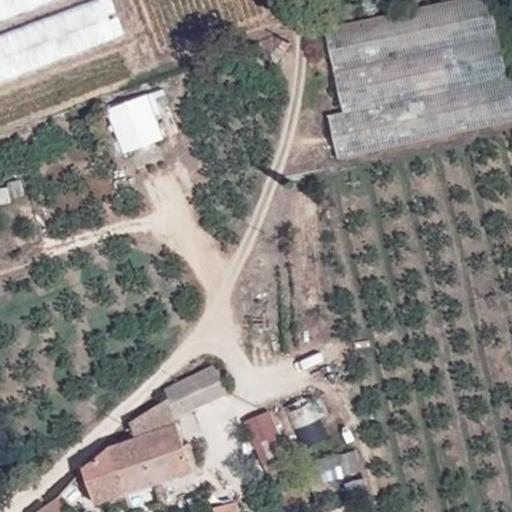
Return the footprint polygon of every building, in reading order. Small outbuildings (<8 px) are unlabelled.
[(0,81),(122,35),(109,0),(101,0),(0,38),(0,81)] [(0,0),(0,19),(50,0),(0,0)] [(338,73),(497,37),(488,0),(464,0),(329,30),(338,73)] [(347,113),(506,77),(497,37),(338,73),(347,113)] [(285,50),(289,46),(279,38),(277,43),(285,50)] [(511,118),(511,79),(331,120),(339,157),(511,118)] [(163,139),(146,98),(108,113),(125,154),(163,139)] [(213,366),(166,390),(169,399),(175,419),(227,392),(213,366)] [(303,442),(327,432),(310,392),(286,402),(303,442)] [(85,469),(96,504),(152,484),(192,470),(175,419),(169,399),(131,423),(136,440),(111,448),(85,469)] [(307,500),(270,411),(243,423),(282,510),(307,500)] [(344,477),(362,473),(358,454),(340,458),(344,477)] [(66,511),(58,499),(39,511),(66,511)] [(215,511),(238,511),(236,502),(214,507),(215,511)]
